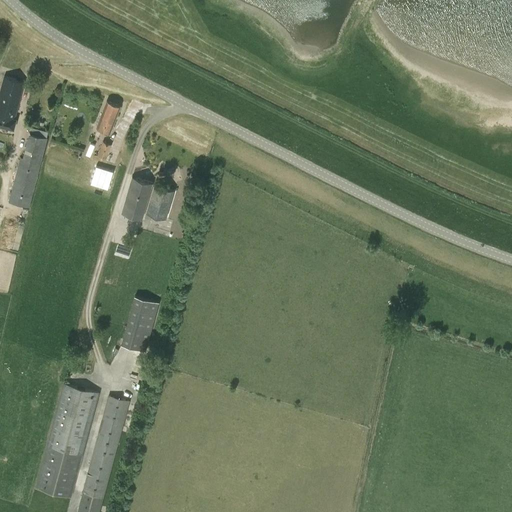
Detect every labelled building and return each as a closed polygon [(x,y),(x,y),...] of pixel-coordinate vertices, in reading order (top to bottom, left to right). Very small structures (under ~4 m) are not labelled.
[(0,124),(13,128),(15,119),(14,119),(24,80),(4,75),(0,92),(0,124)] [(107,99),(96,126),(109,131),(119,105),(107,99)] [(9,201),(30,206),(48,138),(31,134),(24,159),(21,158),(9,201)] [(116,146),(103,141),(99,151),(97,150),(96,154),(98,155),(111,160),(116,146)] [(132,177),(122,211),(142,217),(152,182),(132,177)] [(175,189),(155,184),(146,212),(167,218),(175,189)] [(105,282),(118,285),(129,238),(117,235),(105,282)] [(134,295),(121,344),(145,351),(159,302),(134,295)] [(99,392),(63,383),(35,486),(71,496),(99,392)] [(76,511),(99,511),(130,400),(108,395),(76,511)]
